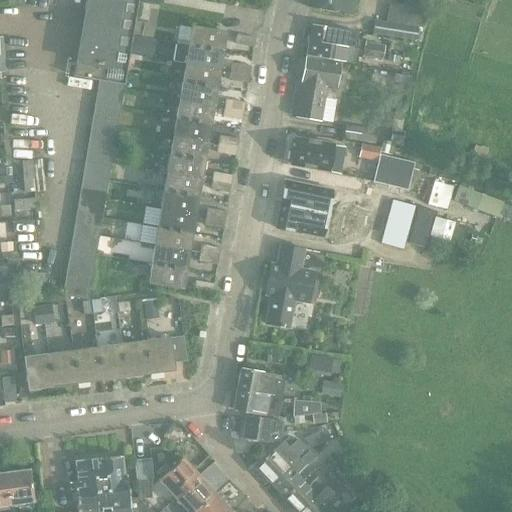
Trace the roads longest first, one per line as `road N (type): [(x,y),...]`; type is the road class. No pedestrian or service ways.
road 1 (tertiary): [(213,402),(293,0)]
road 2 (tertiary): [(0,430),(213,402)]
road 3 (residential): [(267,511),(226,468),(211,431),(213,402)]
